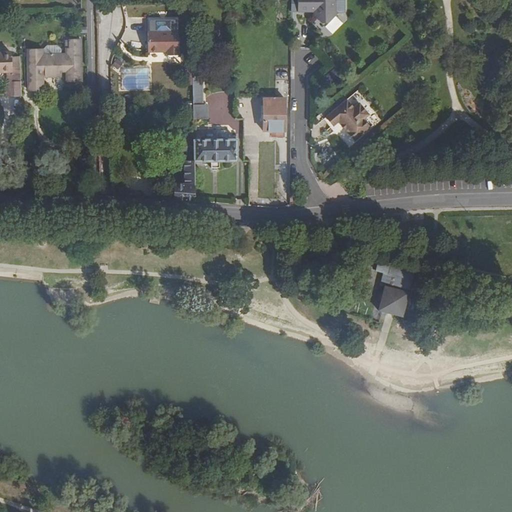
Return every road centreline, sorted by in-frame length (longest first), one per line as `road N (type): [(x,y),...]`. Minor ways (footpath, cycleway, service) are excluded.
road 1 (residential): [(0,203),(322,213)]
road 2 (residential): [(322,213),(511,199)]
road 3 (residential): [(301,57),(300,155),(322,213)]
